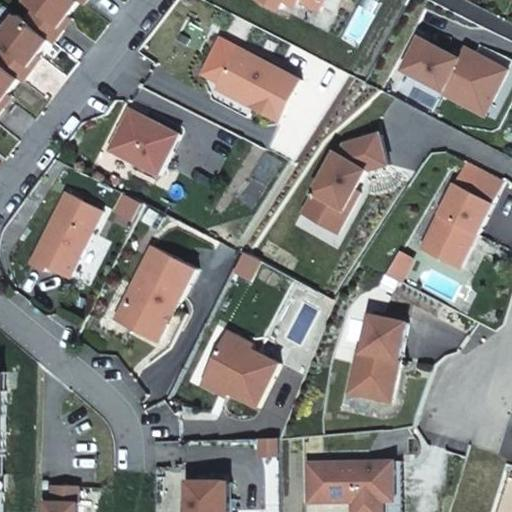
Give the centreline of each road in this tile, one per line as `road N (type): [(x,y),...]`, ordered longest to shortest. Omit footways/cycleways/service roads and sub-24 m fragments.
road 1 (residential): [(0,186),(146,0)]
road 2 (residential): [(0,307),(123,411),(133,455)]
